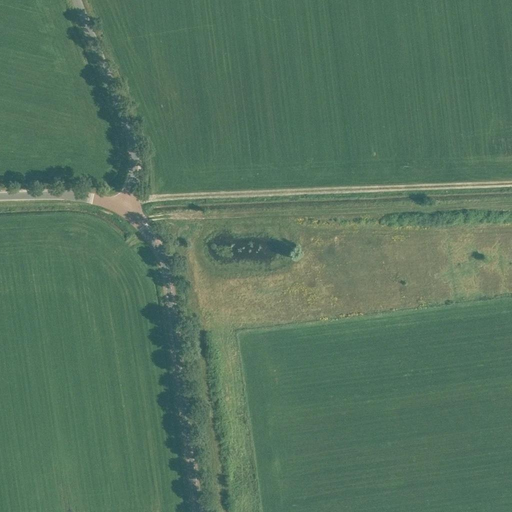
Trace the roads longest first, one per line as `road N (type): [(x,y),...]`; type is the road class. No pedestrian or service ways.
road 1 (unclassified): [(197,511),(165,269),(132,215)]
road 2 (unclassified): [(130,189),(132,144),(76,0)]
